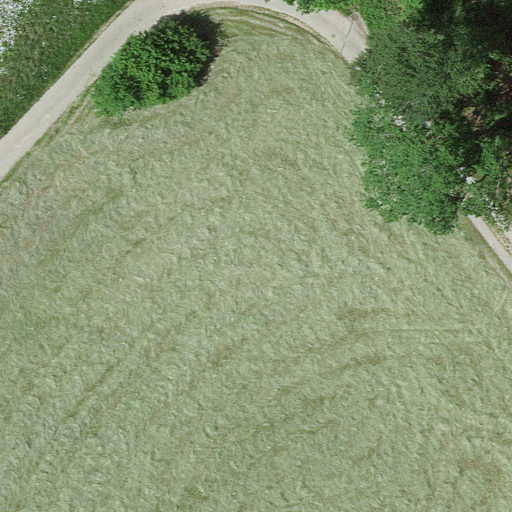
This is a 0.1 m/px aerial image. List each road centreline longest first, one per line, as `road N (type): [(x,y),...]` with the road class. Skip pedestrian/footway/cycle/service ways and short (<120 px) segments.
road 1 (track): [(274,0),(335,19),(511,248)]
road 2 (track): [(0,142),(145,0)]
